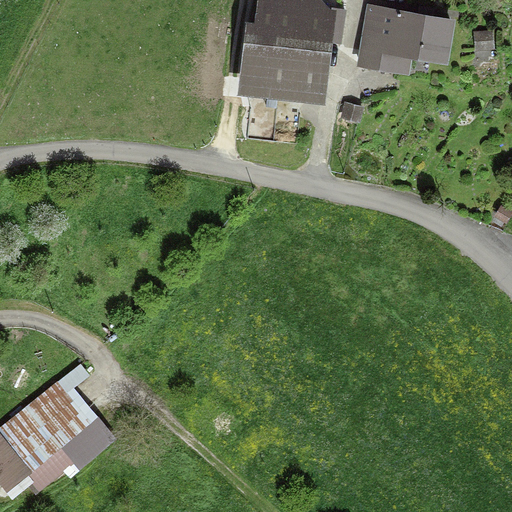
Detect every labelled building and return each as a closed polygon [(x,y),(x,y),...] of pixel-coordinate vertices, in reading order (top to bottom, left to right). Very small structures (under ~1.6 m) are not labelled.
[(251,34),(246,86),(323,94),(329,39),(343,40),(345,21),(278,14),(279,0),(263,0),(260,35),(251,34)] [(408,54),(441,60),(448,21),(368,6),(358,63),(405,71),(408,54)] [(490,46),(489,33),(473,34),(474,47),(490,46)] [(503,221),(507,214),(499,208),(494,216),(503,221)] [(55,383),(0,427),(0,443),(23,470),(85,420),(55,383)]
